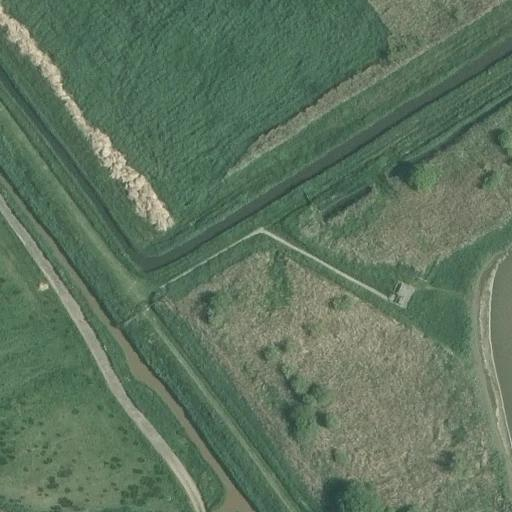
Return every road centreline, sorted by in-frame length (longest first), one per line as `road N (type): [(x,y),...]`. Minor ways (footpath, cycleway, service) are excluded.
road 1 (track): [(200,511),(0,205)]
road 2 (track): [(143,301),(296,511)]
road 3 (track): [(0,109),(143,301)]
